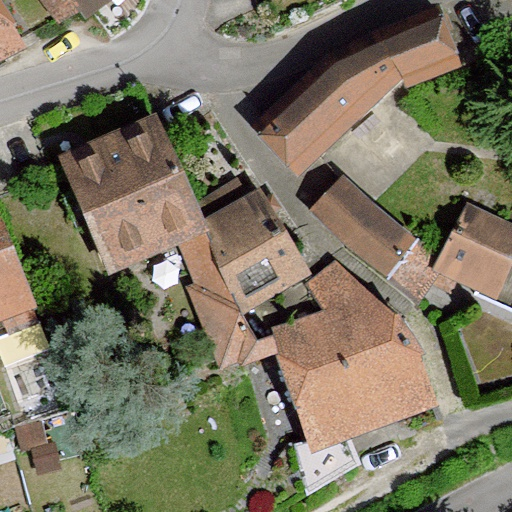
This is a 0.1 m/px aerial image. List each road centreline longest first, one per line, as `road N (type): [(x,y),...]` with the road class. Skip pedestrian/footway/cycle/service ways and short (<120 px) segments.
road 1 (residential): [(416,0),(279,60),(226,64),(165,40)]
road 2 (residential): [(0,103),(113,67),(165,40)]
